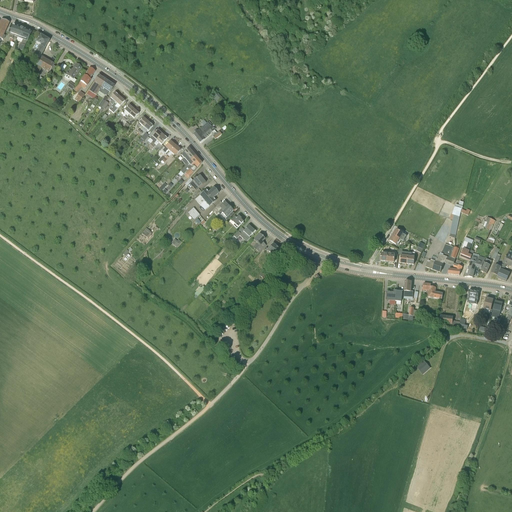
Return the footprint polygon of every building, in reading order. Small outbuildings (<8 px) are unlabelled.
[(9,23),(2,19),(0,22),(0,38),(2,40),(4,36),(3,35),(9,23)] [(9,38),(10,38),(13,39),(14,36),(18,38),(21,29),(12,26),(9,38)] [(21,29),(18,38),(23,40),(18,49),(22,52),(32,33),(21,29)] [(36,77),(41,68),(50,73),(53,66),(54,65),(40,57),(50,41),(41,35),(36,43),(39,45),(38,48),(39,48),(35,56),(39,59),(35,65),(30,74),(36,77)] [(72,70),(70,69),(66,75),(72,79),(73,80),(81,68),(76,65),(72,70)] [(54,75),(58,68),(53,66),(50,73),(54,75)] [(95,71),(90,68),(78,85),(84,89),(86,86),(91,80),(90,79),(95,71)] [(89,91),(96,96),(99,91),(106,81),(99,76),(89,91)] [(99,91),(102,94),(109,83),(106,81),(99,91)] [(67,87),(72,91),(75,86),(70,82),(67,87)] [(106,96),(109,92),(109,93),(114,86),(109,83),(102,94),(106,96)] [(84,95),(80,92),(75,100),(79,103),(84,95)] [(110,103),(112,106),(115,102),(119,97),(115,93),(111,98),(113,100),(110,103)] [(115,102),(112,106),(109,110),(114,114),(118,109),(120,106),(125,101),(119,97),(115,102)] [(105,101),(101,109),(99,111),(101,112),(103,109),(104,109),(108,103),(105,101)] [(129,114),(134,109),(129,105),(125,110),(129,114)] [(129,114),(130,115),(134,119),(139,114),(134,109),(129,114)] [(129,118),(128,117),(122,123),(121,124),(127,129),(129,126),(126,122),(129,118)] [(138,123),(144,128),(148,122),(143,118),(138,123)] [(148,132),(153,126),(148,122),(144,128),(148,132)] [(206,139),(202,134),(210,127),(207,123),(199,130),(193,134),(200,143),(206,139)] [(210,127),(202,134),(206,139),(214,131),(210,127)] [(157,130),(152,136),(157,141),(162,135),(157,130)] [(212,137),(215,140),(222,136),(219,132),(212,137)] [(161,145),(167,139),(162,135),(157,141),(161,145)] [(175,146),(170,142),(165,147),(170,152),(175,146)] [(175,156),(180,150),(175,146),(170,152),(175,156)] [(181,155),(184,159),(181,161),(186,166),(195,156),(188,149),(181,155)] [(198,160),(195,156),(186,166),(180,172),(183,174),(187,171),(185,170),(187,168),(189,170),(190,169),(192,167),(198,160)] [(187,179),(201,164),(201,163),(198,160),(192,167),(190,169),(189,170),(183,176),(187,179)] [(195,191),(199,188),(200,188),(205,183),(200,176),(193,182),(190,178),(185,185),(187,187),(189,184),(192,187),(195,191)] [(208,193),(206,190),(195,200),(205,211),(216,201),(213,198),(218,194),(217,193),(217,192),(217,191),(216,191),(213,189),(208,193)] [(221,215),(229,206),(229,207),(229,206),(227,204),(226,204),(224,202),(222,204),(220,203),(213,210),(215,211),(217,214),(218,212),(221,215)] [(452,215),(450,220),(453,221),(450,234),(449,237),(455,239),(460,217),(459,217),(462,207),(455,205),(452,215)] [(226,219),(233,211),(229,207),(229,206),(221,215),(226,219)] [(188,213),(194,220),(199,215),(193,208),(188,213)] [(237,229),(241,225),(243,223),(241,221),(242,219),(238,216),(236,218),(234,216),(230,220),(234,225),(233,226),(237,229)] [(490,228),(492,229),(495,221),(487,218),(486,222),(487,223),(485,229),(489,231),(490,228)] [(498,222),(493,233),(499,236),(504,225),(498,222)] [(239,236),(243,239),(244,238),(247,241),(251,237),(250,236),(252,234),(253,235),(253,234),(252,234),(255,231),(248,226),(241,234),(238,231),(233,236),(236,239),(239,236)] [(151,232),(146,228),(142,234),(148,239),(152,234),(150,233),(151,232)] [(393,235),(400,239),(403,234),(397,230),(393,235)] [(265,240),(260,234),(254,241),(260,247),(256,250),(259,253),(266,246),(262,243),(265,240)] [(393,235),(390,241),(396,245),(400,239),(393,235)] [(171,243),(176,247),(181,242),(178,240),(177,241),(175,239),(171,243)] [(277,258),(279,255),(282,251),(273,244),(271,247),(270,246),(267,251),(277,258)] [(428,262),(427,263),(426,267),(440,273),(444,263),(453,266),(454,264),(455,260),(450,259),(453,247),(446,245),(445,245),(443,250),(442,254),(441,254),(440,255),(438,260),(436,260),(435,262),(431,260),(430,262),(428,262)] [(402,255),(401,263),(407,264),(408,257),(408,252),(402,252),(402,248),(399,250),(398,255),(402,255)] [(492,258),(495,260),(497,256),(498,254),(500,250),(496,248),(492,258)] [(460,257),(470,261),(472,257),(468,255),(469,252),(465,251),(463,250),(460,257)] [(506,282),(510,274),(504,271),(507,264),(511,266),(511,256),(508,254),(503,262),(502,265),(500,269),(498,276),(497,278),(506,282)] [(471,261),(469,268),(467,267),(467,270),(469,271),(474,273),(475,267),(481,269),(485,258),(479,256),(479,259),(472,257),(471,261)] [(496,265),(492,273),(498,276),(500,269),(502,265),(498,263),(500,258),(497,256),(495,260),(494,262),(497,263),(496,265)] [(487,274),(492,261),(486,259),(481,272),(487,274)] [(456,271),(449,270),(448,274),(460,276),(462,267),(460,266),(455,265),(454,264),(453,266),(454,267),(454,268),(457,269),(456,271)] [(266,269),(259,276),(263,280),(270,273),(266,269)] [(411,282),(405,282),(405,283),(404,292),(405,292),(404,297),(414,297),(414,292),(411,292),(411,282)] [(422,288),(421,290),(423,290),(429,291),(435,292),(436,288),(430,287),(431,285),(424,284),(423,289),(422,288)] [(203,290),(200,287),(195,294),(197,297),(203,290)] [(423,290),(421,290),(421,292),(426,292),(426,296),(428,296),(428,297),(434,298),(442,299),(443,294),(435,293),(435,292),(429,291),(423,290)] [(396,292),(397,291),(394,291),(394,293),(387,292),(386,301),(395,302),(396,298),(396,292)] [(467,303),(472,304),(472,308),(476,308),(477,305),(479,292),(469,291),(468,296),(467,300),(467,303)] [(491,310),(494,301),(493,300),(493,301),(489,300),(490,299),(489,299),(489,300),(486,299),(484,308),(491,310)] [(496,302),(495,302),(494,309),(492,316),(499,317),(502,304),(500,303),(496,302)] [(441,316),(440,323),(440,325),(444,326),(444,327),(452,328),(452,329),(458,330),(460,322),(453,321),(453,317),(441,316)] [(460,322),(458,330),(466,331),(468,326),(465,325),(466,320),(461,319),(461,322),(460,322)] [(422,370),(428,366),(424,362),(419,366),(422,370)]
